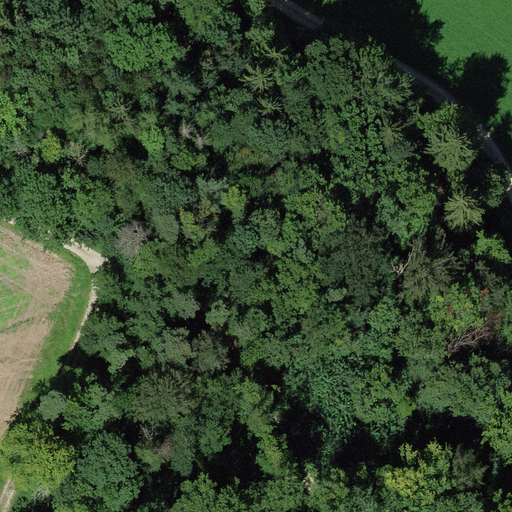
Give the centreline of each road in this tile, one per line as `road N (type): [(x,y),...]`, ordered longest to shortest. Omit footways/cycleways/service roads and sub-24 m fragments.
road 1 (track): [(339,511),(312,481),(275,402),(213,306),(174,277),(113,263),(0,212)]
road 2 (track): [(511,192),(488,145),(443,101),(278,0)]
road 3 (track): [(113,263),(0,510)]
